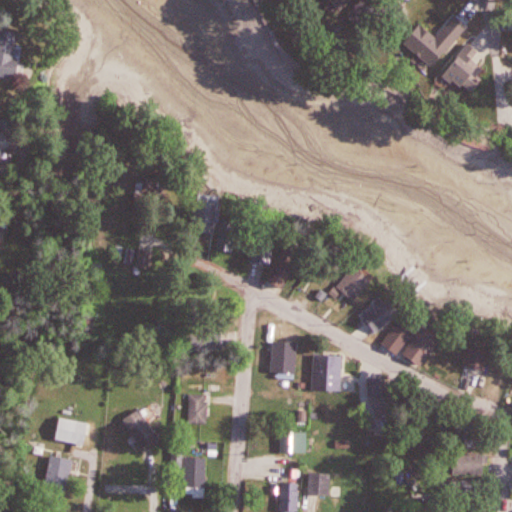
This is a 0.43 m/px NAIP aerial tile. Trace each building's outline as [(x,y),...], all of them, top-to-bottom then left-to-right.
[(331,0),(344,11),(354,0),(331,0)] [(388,0),(363,0),(349,10),(362,30),(394,9),(388,0)] [(433,36),(442,26),(455,37),(430,65),(421,57),(403,40),(419,23),(433,36)] [(0,74),(22,78),(25,60),(21,59),(25,33),(0,29),(0,74)] [(471,57),(482,66),(475,75),(479,79),(470,89),(466,85),(464,88),(453,78),(452,78),(442,70),(467,41),(477,49),(471,57)] [(0,185),(9,182),(0,163),(0,154),(18,146),(11,130),(0,135),(0,185)] [(169,197),(166,176),(149,178),(150,183),(143,183),(145,200),(169,197)] [(218,235),(226,196),(204,192),(196,231),(218,235)] [(241,220),(223,221),(225,251),(243,250),(241,220)] [(255,258),(274,264),(283,238),(264,231),(255,258)] [(275,281),(292,288),(308,252),(291,244),(275,281)] [(154,269),(157,249),(141,248),(138,267),(154,269)] [(342,287),(360,301),(378,277),(360,263),(342,287)] [(410,310),(396,292),(368,314),(383,332),(410,310)] [(389,344),(405,355),(408,352),(427,366),(444,342),(408,317),(389,344)] [(197,328),(197,345),(222,345),(222,328),(197,328)] [(495,349),(474,346),(472,366),(492,368),(495,349)] [(347,390),(347,354),(316,354),(316,390),(347,390)] [(210,394),(192,394),(192,423),(210,423),(210,394)] [(58,438),(86,446),(92,424),(63,417),(58,438)] [(472,449),(489,449),(489,427),(472,427),(472,449)] [(310,453),(310,432),(283,432),(283,453),(310,453)] [(491,452),(458,452),(458,476),(491,476),(491,452)] [(73,488),(74,457),(52,456),(50,487),(73,488)] [(209,487),(209,457),(187,457),(187,487),(209,487)] [(334,494),(335,474),(314,473),(313,494),(334,494)] [(302,511),(302,483),(282,483),(281,511),(302,511)] [(324,511),(362,511),(362,502),(324,502),(324,511)]
